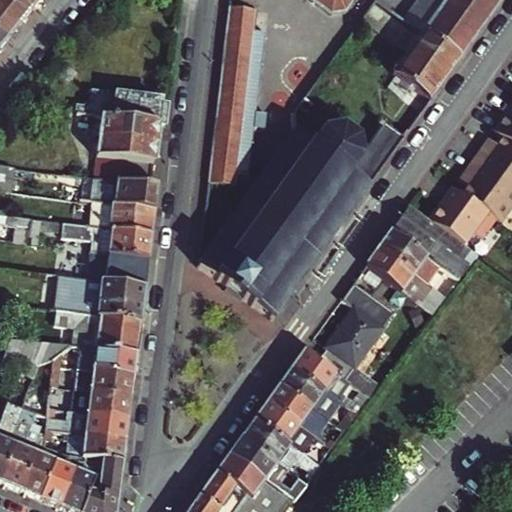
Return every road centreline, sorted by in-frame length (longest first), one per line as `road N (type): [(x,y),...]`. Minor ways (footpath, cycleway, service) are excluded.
road 1 (tertiary): [(157,495),(204,446),(260,366),(304,325),(511,32)]
road 2 (residential): [(157,495),(152,438),(207,0)]
